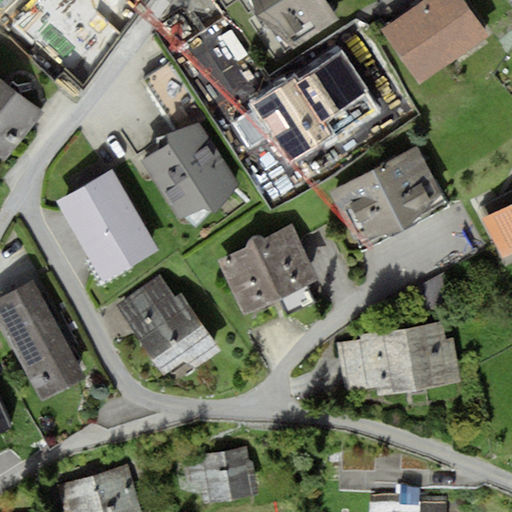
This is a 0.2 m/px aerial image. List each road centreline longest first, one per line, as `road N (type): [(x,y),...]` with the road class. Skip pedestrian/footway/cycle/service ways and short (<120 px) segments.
road 1 (residential): [(177,410),(346,422),(511,482)]
road 2 (residential): [(21,192),(119,378),(139,398),(177,410)]
road 3 (residential): [(21,192),(171,0)]
road 4 (residential): [(0,487),(57,451),(177,410)]
